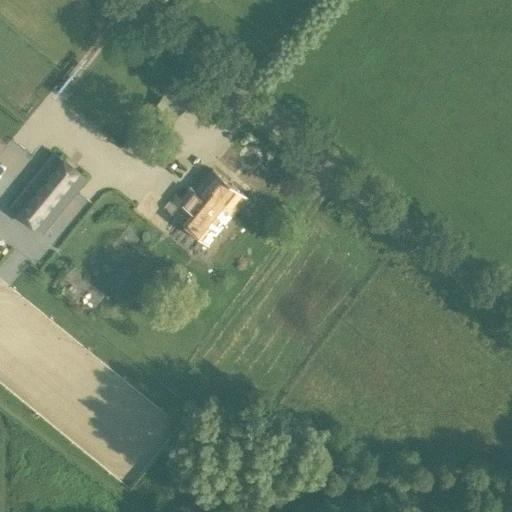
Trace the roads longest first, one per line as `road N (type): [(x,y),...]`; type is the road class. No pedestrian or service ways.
road 1 (unclassified): [(511,318),(126,0)]
road 2 (track): [(511,484),(325,486),(248,511)]
